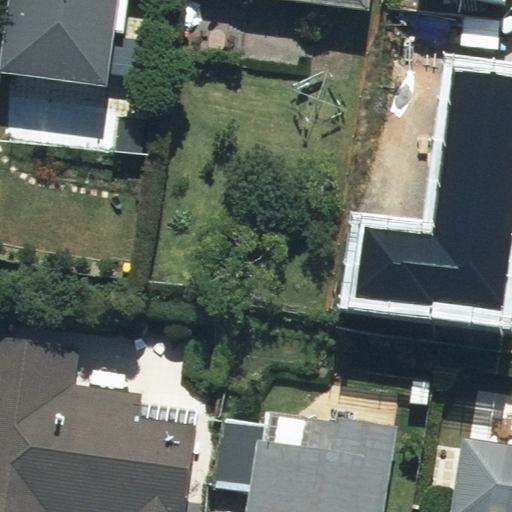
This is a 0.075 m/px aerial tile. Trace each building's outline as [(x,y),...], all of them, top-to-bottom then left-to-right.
[(30,0),(27,92),(140,95),(142,0),(30,0)] [(447,236),(385,227),(378,286),(511,303),(511,62),(470,57),(447,236)] [(70,389),(74,358),(0,347),(0,511),(212,511),(225,424),(145,413),(147,399),(70,389)] [(255,406),(247,511),(403,511),(410,417),(255,406)] [(470,511),(511,511),(511,439),(478,436),(470,511)]
